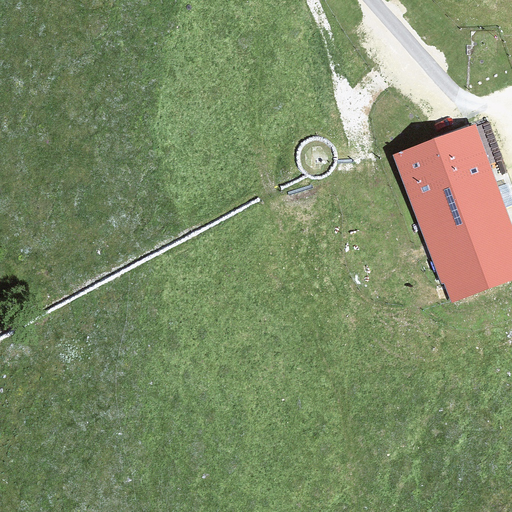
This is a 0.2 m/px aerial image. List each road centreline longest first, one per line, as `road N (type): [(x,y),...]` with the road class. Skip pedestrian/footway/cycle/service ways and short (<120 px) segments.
road 1 (track): [(511,337),(490,349),(409,511)]
road 2 (unclassified): [(370,0),(453,92)]
